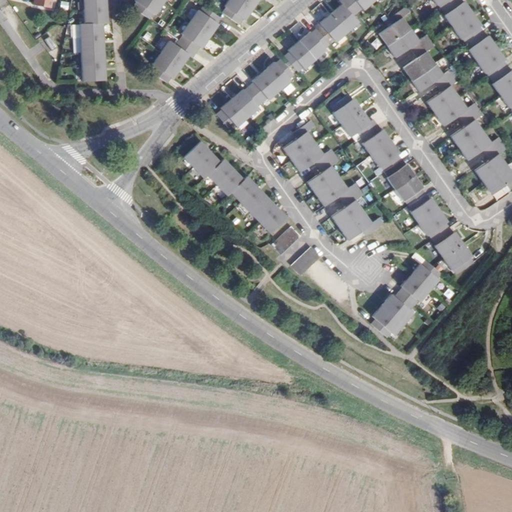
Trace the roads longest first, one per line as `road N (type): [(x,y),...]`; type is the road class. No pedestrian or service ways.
road 1 (residential): [(370,267),(321,244),(265,165),(267,138),(350,70),(367,72),(471,220),(482,223),(511,206)]
road 2 (unclassified): [(106,208),(206,290),(327,370),(511,458)]
road 3 (unclassified): [(172,111),(309,0)]
road 4 (unclassified): [(172,111),(78,156),(48,159)]
